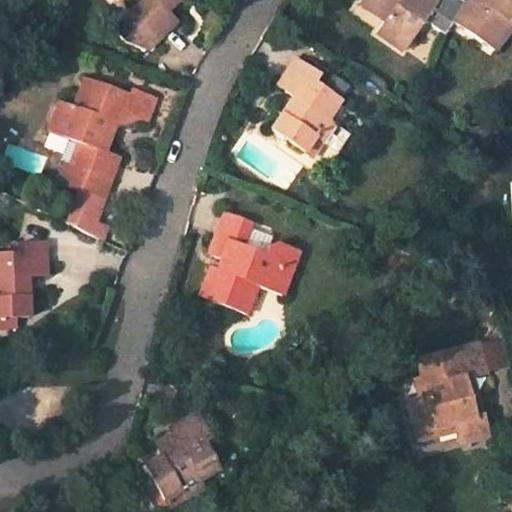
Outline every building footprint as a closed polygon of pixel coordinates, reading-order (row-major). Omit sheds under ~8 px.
[(148,0),(138,11),(120,30),(133,42),(154,49),(165,37),(183,17),(173,7),(178,0),(148,0)] [(363,0),(361,4),(386,20),(379,31),(405,49),(425,19),(448,35),(448,34),(455,23),(468,3),(465,1),(463,0),(437,0),(437,1),(435,0),(363,0)] [(511,0),(483,0),(482,3),(476,0),(469,0),(468,3),(455,23),(497,51),(511,27),(511,0)] [(336,100),(313,84),(320,74),(298,58),(278,87),(293,97),(269,130),(300,152),(309,139),(316,144),(329,126),(322,121),(336,100)] [(108,129),(112,117),(122,120),(132,91),(84,73),(74,102),(61,97),(51,128),(83,140),(75,165),(111,178),(120,152),(106,147),(111,130),(108,129)] [(307,157),(316,144),(309,139),(300,152),(307,157)] [(59,181),(104,197),(111,178),(75,165),(66,162),(59,181)] [(201,297),(248,316),(259,287),(284,297),(294,271),(301,252),(278,244),(273,246),(270,254),(247,245),(256,221),(230,211),(214,253),(233,260),(228,271),(213,265),(201,297)] [(48,242),(22,241),(22,253),(0,252),(0,318),(31,317),(31,277),(49,276),(48,242)] [(469,413),(465,398),(473,396),(469,381),(482,377),(475,348),(415,364),(420,382),(425,399),(418,401),(405,405),(412,429),(431,424),(436,440),(454,435),(458,447),(484,440),(477,412),(469,413)] [(425,399),(420,382),(413,383),(418,401),(425,399)] [(465,398),(469,413),(477,412),(473,396),(465,398)] [(161,458),(143,471),(166,501),(179,491),(184,498),(202,484),(197,477),(218,461),(200,438),(208,432),(192,410),(164,431),(166,435),(176,447),(161,458)] [(416,445),(436,440),(431,424),(412,429),(416,445)] [(176,447),(166,435),(152,446),(161,458),(176,447)] [(171,507),(184,498),(179,491),(166,501),(171,507)]
